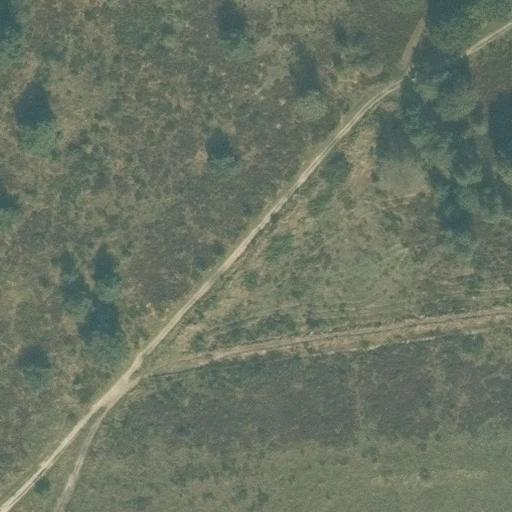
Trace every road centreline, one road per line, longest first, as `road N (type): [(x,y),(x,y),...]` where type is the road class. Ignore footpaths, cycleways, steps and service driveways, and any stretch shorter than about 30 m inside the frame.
road 1 (track): [(103,408),(339,136),(396,85)]
road 2 (track): [(0,511),(103,408)]
road 3 (track): [(396,85),(450,64),(511,22)]
